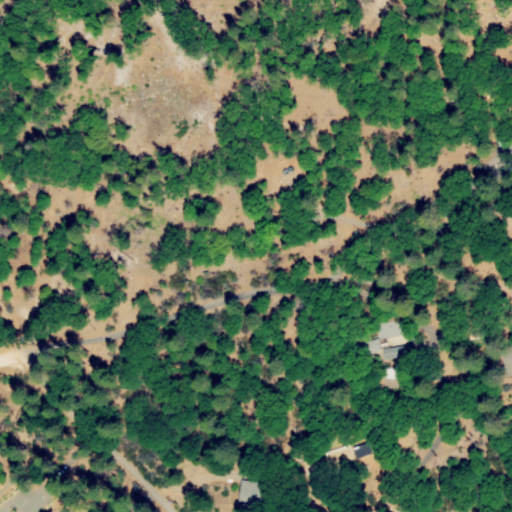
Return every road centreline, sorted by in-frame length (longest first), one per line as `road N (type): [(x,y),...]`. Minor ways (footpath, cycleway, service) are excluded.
road 1 (residential): [(386,280),(252,293),(22,353),(0,349)]
road 2 (residential): [(176,511),(22,353)]
